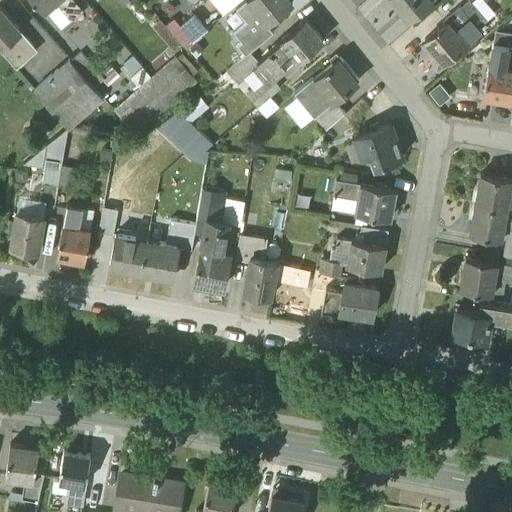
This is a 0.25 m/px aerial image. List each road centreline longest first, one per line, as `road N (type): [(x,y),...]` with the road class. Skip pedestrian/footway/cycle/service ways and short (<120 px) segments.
road 1 (secondary): [(511,497),(125,413),(0,400)]
road 2 (residential): [(0,286),(401,355)]
road 3 (residential): [(401,355),(437,132)]
road 4 (residential): [(326,0),(437,132)]
